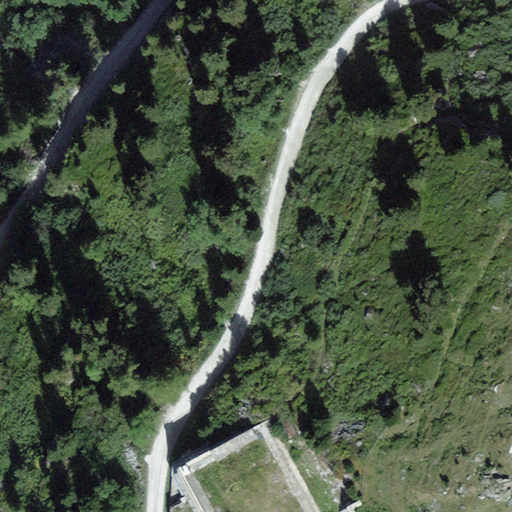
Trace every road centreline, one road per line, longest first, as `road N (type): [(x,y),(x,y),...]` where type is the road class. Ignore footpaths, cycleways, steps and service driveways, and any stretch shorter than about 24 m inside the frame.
road 1 (track): [(403,0),(356,31),(310,95),(249,302),(165,442),(154,511)]
road 2 (track): [(0,235),(77,110),(162,0)]
